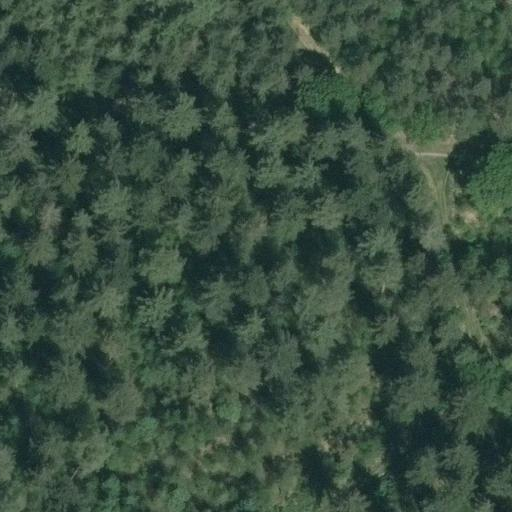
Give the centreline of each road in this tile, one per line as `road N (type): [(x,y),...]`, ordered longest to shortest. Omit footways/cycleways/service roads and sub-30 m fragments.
road 1 (track): [(380,143),(0,100)]
road 2 (track): [(434,150),(453,274),(511,511)]
road 3 (track): [(380,143),(277,0)]
